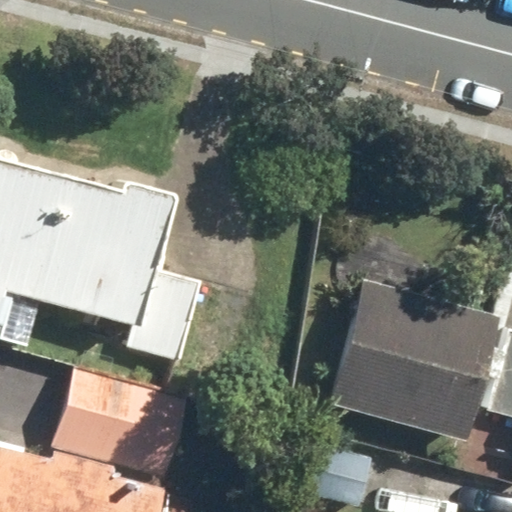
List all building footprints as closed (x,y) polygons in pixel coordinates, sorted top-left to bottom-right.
[(163,270),(183,195),(126,180),(123,190),(0,157),(0,324),(2,325),(0,334),(0,339),(28,346),(40,301),(132,325),(126,347),(181,361),(202,281),(163,270)] [(333,350),(317,414),(455,448),(497,279),(349,243),(323,348),(333,350)] [(170,398),(66,372),(46,451),(150,477),(170,398)] [(311,452),(309,500),(361,503),(363,455),(311,452)] [(0,511),(133,511),(140,489),(0,454),(0,511)]
